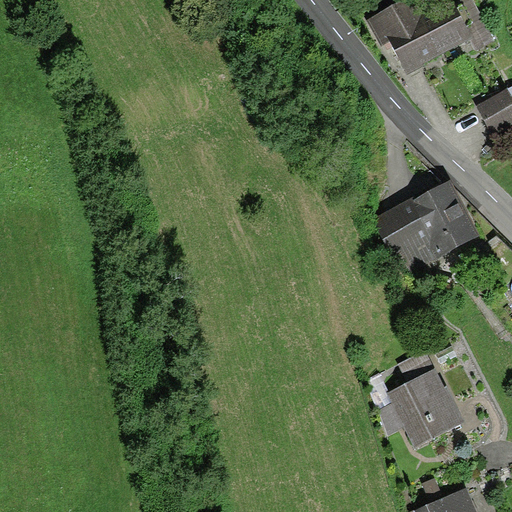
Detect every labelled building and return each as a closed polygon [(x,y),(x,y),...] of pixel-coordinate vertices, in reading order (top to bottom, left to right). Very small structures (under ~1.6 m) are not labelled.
[(460,0),(405,0),(368,20),(381,46),(389,42),(406,74),(424,65),(423,63),(470,39),(476,50),(495,40),(473,0),(461,0),(460,0)] [(511,88),(477,106),(493,136),(511,125),(511,88)] [(414,197),(372,219),(404,282),(440,263),(438,259),(480,236),(451,181),(416,199),(414,197)] [(393,403),(379,410),(389,436),(405,427),(415,447),(466,421),(448,385),(446,386),(436,367),(387,392),(393,403)] [(478,511),(467,487),(415,510),(415,511),(478,511)]
